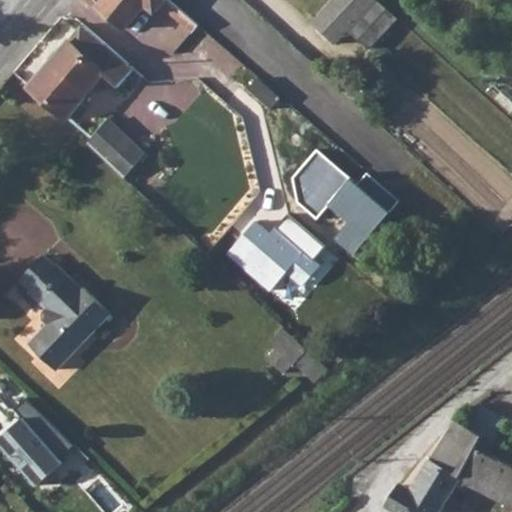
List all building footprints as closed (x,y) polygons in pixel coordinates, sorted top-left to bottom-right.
[(169,0),(102,0),(97,7),(125,31),(141,12),(133,5),(137,0),(138,0),(146,7),(155,14),(160,8),(184,27),(185,26),(192,31),(198,25),(169,0)] [(373,0),(333,0),(311,24),(333,44),(348,28),(373,0)] [(368,47),(396,17),(376,0),(373,0),(348,28),(368,47)] [(82,24),(28,87),(66,122),(100,83),(122,102),(142,76),(82,24)] [(111,119),(88,143),(124,177),(146,152),(111,119)] [(357,182),(314,149),(292,177),(299,204),(318,218),(326,207),(346,222),(329,243),(354,262),(402,201),(365,173),(357,182)] [(148,165),(130,183),(149,201),(166,181),(148,165)] [(252,223),(227,252),(270,289),(287,268),(305,283),(321,264),(314,258),(324,246),(288,216),(270,238),(252,223)] [(43,256),(20,278),(31,290),(29,293),(45,308),(40,313),(40,319),(45,324),(27,342),(54,368),(110,313),(82,286),(80,288),(55,264),(53,266),(43,256)] [(303,345),(280,324),(271,335),(275,339),(262,354),(279,369),(303,345)] [(80,438),(31,391),(20,401),(29,412),(3,435),(44,479),(70,454),(66,450),(80,438)] [(478,405),(466,427),(480,435),(473,447),(483,452),(490,440),(494,434),(484,428),(493,413),(478,405)] [(451,419),(430,458),(459,473),(458,475),(511,504),(511,505),(507,511),(511,511),(511,466),(506,464),(483,452),(473,447),(480,435),(466,427),(452,421),(451,419)] [(511,451),(490,440),(483,452),(506,464),(511,453),(511,451)] [(386,510),(390,511),(437,511),(458,475),(459,473),(430,458),(412,488),(402,482),(386,510)]
